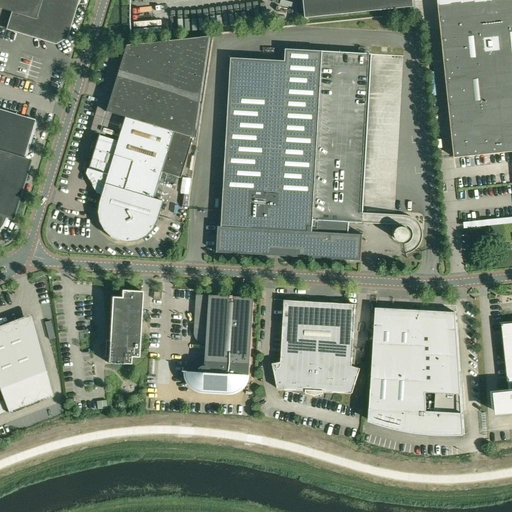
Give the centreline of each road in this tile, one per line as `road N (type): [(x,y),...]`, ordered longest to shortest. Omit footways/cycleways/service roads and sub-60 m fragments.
road 1 (unclassified): [(511,276),(433,284),(64,263),(24,254)]
road 2 (unclassified): [(104,0),(24,254)]
